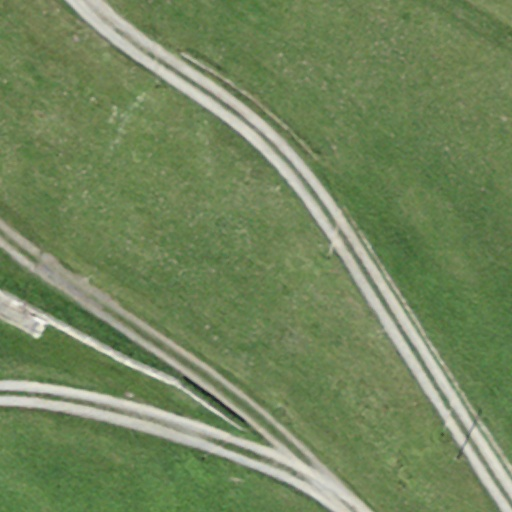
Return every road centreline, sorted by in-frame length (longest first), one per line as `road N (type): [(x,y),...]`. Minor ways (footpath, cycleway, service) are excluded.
road 1 (track): [(89,0),(141,55),(253,127),(344,231),(511,489)]
road 2 (track): [(327,485),(232,395),(0,231)]
road 3 (track): [(350,511),(327,485),(248,450),(34,391),(0,392)]
